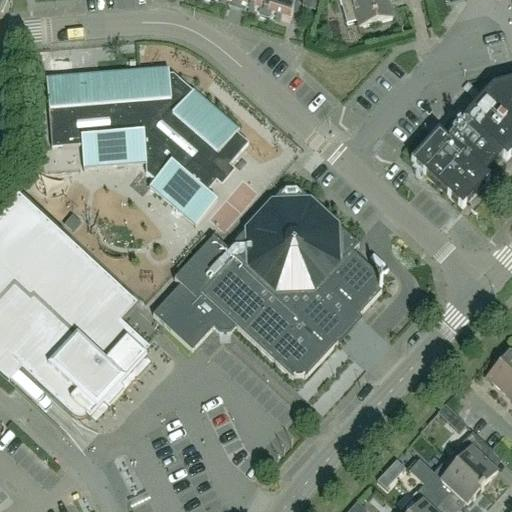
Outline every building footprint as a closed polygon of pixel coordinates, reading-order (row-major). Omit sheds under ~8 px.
[(238,0),(236,7),(255,14),(258,19),(266,22),(272,19),(288,24),(295,0),(238,0)] [(337,0),(345,26),(355,23),(357,31),(391,22),(384,0),(337,0)] [(171,77),(167,78),(167,71),(44,80),(50,151),(80,148),(81,172),(144,167),(144,177),(153,184),(147,191),(193,230),(215,205),(204,195),(247,146),(235,136),(238,133),(192,93),(191,94),(171,77)] [(436,134),(432,138),(409,164),(460,211),(488,181),(484,178),(501,159),(505,162),(511,154),(511,83),(491,89),(461,122),(444,141),(436,134)] [(221,88),(216,100),(237,109),(242,97),(221,88)] [(172,283),(179,288),(151,318),(190,354),(212,330),(218,335),(229,335),(234,330),(291,382),(292,380),(294,382),(300,382),(302,380),(303,382),(336,346),(332,342),(355,317),(357,319),(380,295),(378,293),(383,288),(378,283),(379,281),(351,255),(357,249),(297,193),(296,195),(294,194),(283,194),(282,196),(280,194),(226,253),(212,240),(172,283)] [(16,197),(0,218),(0,363),(5,358),(20,372),(70,418),(84,419),(88,422),(89,421),(101,408),(106,412),(107,413),(124,395),(122,394),(118,390),(130,377),(145,361),(141,358),(147,351),(118,324),(135,306),(75,251),(16,197)] [(502,396),(511,385),(511,353),(510,352),(484,380),(502,396)] [(511,385),(502,396),(511,405),(511,385)] [(456,452),(446,462),(453,469),(480,494),(496,477),(480,462),(489,452),(471,435),(456,452)] [(417,463),(407,475),(422,488),(440,505),(449,495),(465,510),(480,494),(453,469),(446,462),(432,477),(417,463)] [(412,498),(399,511),(434,511),(440,505),(422,488),(412,498)]
